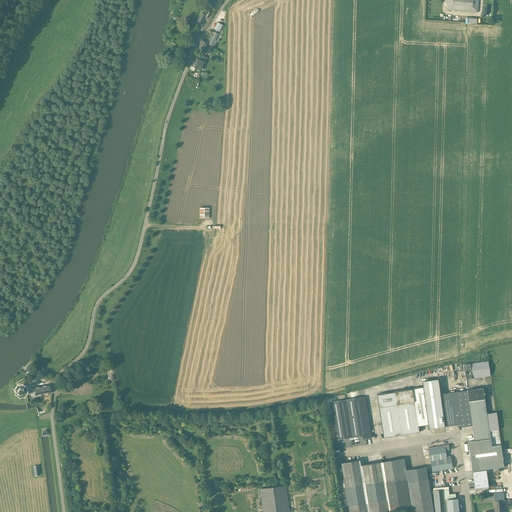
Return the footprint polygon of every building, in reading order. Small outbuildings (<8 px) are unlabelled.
[(474,0),(447,0),(446,10),(478,13),(479,0),(474,0)] [(197,21),(202,24),(206,15),(201,12),(197,21)] [(218,22),(214,29),(219,32),(223,25),(218,22)] [(209,42),(208,44),(211,46),(211,47),(213,49),(217,42),(215,41),(218,34),(215,32),(213,36),(211,35),(208,41),(209,42)] [(206,53),(209,45),(202,42),(198,49),(205,53),(205,55),(207,56),(208,54),(206,53)] [(188,56),(190,50),(184,48),(181,53),(188,56)] [(202,55),(200,60),(195,57),(191,66),(200,70),(204,63),(205,63),(207,58),(202,55)] [(197,88),(199,82),(190,79),(189,81),(192,82),(191,87),(197,88)] [(209,218),(210,208),(199,208),(200,218),(209,218)] [(472,379),(490,376),(488,362),(463,365),(465,380),(472,379)] [(418,427),(428,425),(429,429),(448,427),(447,421),(444,421),(438,379),(422,382),(423,388),(377,396),(376,393),(371,394),(372,396),(368,397),(372,417),(380,416),(383,438),(419,432),(418,427)] [(28,393),(27,388),(23,385),(18,385),(15,389),(16,395),(20,398),(25,397),(28,393)] [(38,396),(44,394),(45,396),(48,395),(48,394),(51,393),(50,385),(30,389),(31,392),(37,391),(38,396)] [(444,421),(447,421),(448,427),(461,425),(462,428),(472,426),(474,441),(468,442),(472,471),(504,467),(501,445),(499,430),(496,413),(487,414),(484,398),(488,398),(487,393),(484,394),(483,388),(444,394),(440,395),(444,421)] [(363,439),(372,438),(365,397),(331,402),(337,440),(362,436),(363,439)] [(453,468),(451,458),(451,456),(447,457),(446,453),(450,452),(448,445),(432,447),(433,449),(429,449),(432,472),(453,468)] [(433,511),(430,490),(433,490),(431,478),(428,479),(426,467),(406,470),(404,458),(361,466),(360,460),(341,463),(344,482),(343,482),(344,487),(345,487),(349,511),(385,511),(412,508),(413,511),(433,511)] [(473,472),(474,477),(475,489),(489,487),(487,470),(473,472)] [(288,511),(285,486),(260,489),(262,511),(288,511)] [(433,492),(435,509),(435,511),(458,511),(457,499),(450,500),(449,490),(433,492)] [(494,502),(494,511),(491,511),(492,511),(488,511),(503,511),(502,501),(494,502)]
